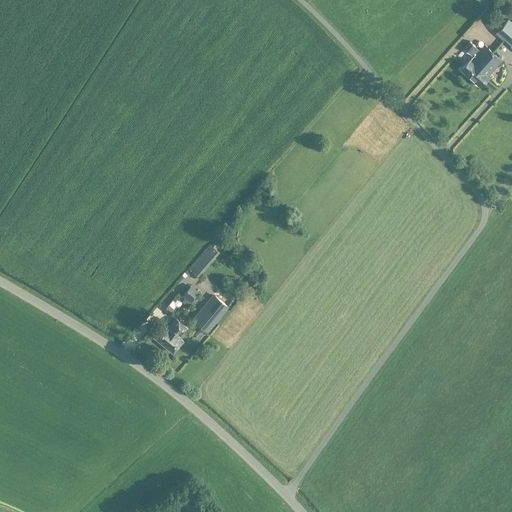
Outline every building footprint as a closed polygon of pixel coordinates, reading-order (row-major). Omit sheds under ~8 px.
[(505,39),(511,30),(511,22),(508,20),(496,34),(503,41),(505,39)] [(468,76),(476,66),(480,70),(494,54),(485,46),(477,54),(472,50),(475,46),(470,42),(463,49),(469,54),(470,52),(474,56),(470,60),(469,60),(461,70),(468,76)] [(489,77),(487,76),(501,61),(494,54),(480,70),(476,66),(468,76),(481,87),(489,77)] [(199,277),(220,253),(209,243),(188,268),(199,277)] [(183,296),(191,302),(199,292),(191,285),(183,296)] [(215,295),(194,321),(207,332),(228,307),(215,295)] [(175,310),(169,305),(165,309),(171,315),(175,310)] [(173,351),(173,352),(174,352),(174,351),(183,341),(184,340),(183,340),(180,337),(188,327),(177,318),(168,328),(165,325),(164,325),(156,336),(155,336),(155,337),(156,337),(173,351)]
